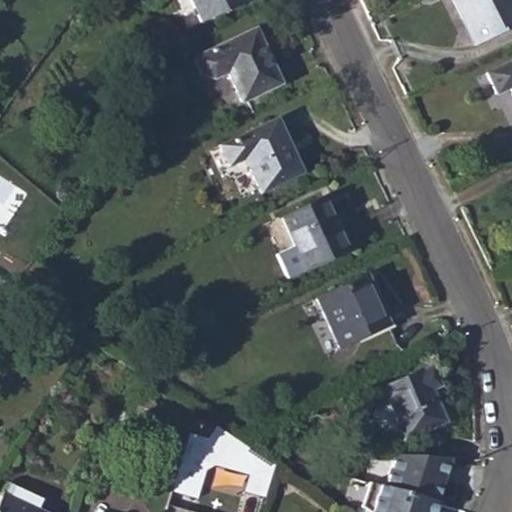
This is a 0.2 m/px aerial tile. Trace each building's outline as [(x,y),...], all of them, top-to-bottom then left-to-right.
[(188,0),(199,23),(242,3),(240,0),(188,0)] [(482,42),(511,27),(511,0),(452,0),(462,19),(469,16),(482,42)] [(462,19),(475,46),(482,42),(469,16),(462,19)] [(249,31),(192,58),(200,76),(213,80),(227,73),(241,102),(279,84),(261,47),(258,49),(249,31)] [(511,60),(486,73),(496,93),(509,87),(511,93),(511,60)] [(274,119),(217,146),(227,167),(244,158),(260,193),(300,173),(274,119)] [(320,197),(280,216),(294,245),(276,254),(288,278),(305,270),(306,271),(346,251),(320,197)] [(363,276),(315,299),(338,347),(387,324),(363,276)] [(401,438),(443,422),(429,390),(437,386),(428,367),(379,389),(385,403),(401,438)] [(401,438),(385,403),(374,408),(372,413),(379,428),(392,436),(394,442),(401,438)] [(207,438),(188,433),(172,490),(197,498),(205,469),(213,465),(248,475),(244,491),(265,497),(274,463),(237,440),(215,425),(207,438)] [(259,449),(270,458),(281,444),(270,435),(259,449)] [(395,453),(383,489),(433,506),(450,458),(395,453)] [(0,494),(35,511),(40,499),(6,483),(0,494)] [(366,511),(431,511),(433,506),(383,489),(367,484),(359,507),(366,511)] [(0,494),(0,511),(38,511),(35,511),(0,494)] [(199,511),(170,503),(166,511),(199,511)]
